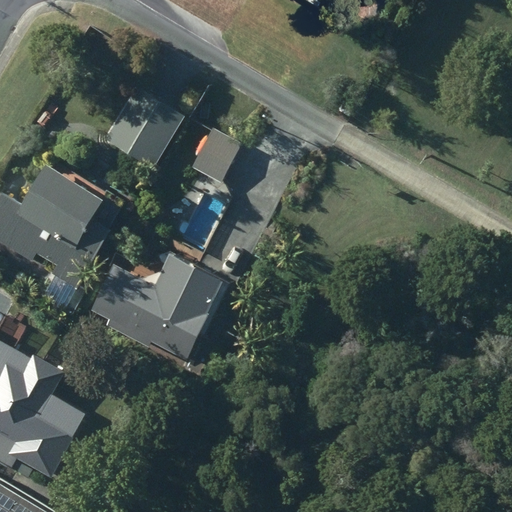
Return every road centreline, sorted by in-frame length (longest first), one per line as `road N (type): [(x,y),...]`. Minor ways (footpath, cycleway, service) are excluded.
road 1 (residential): [(106,0),(358,147)]
road 2 (track): [(511,239),(358,147)]
